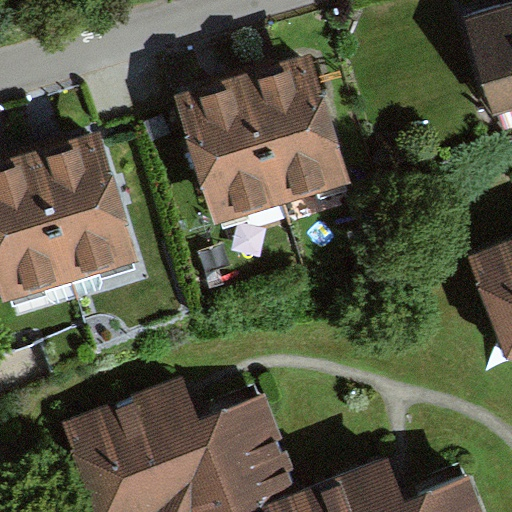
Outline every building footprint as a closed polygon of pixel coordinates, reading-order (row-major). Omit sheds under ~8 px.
[(511,0),(492,0),(465,9),(498,109),(511,104),(511,0)] [(226,79),(188,92),(230,207),(347,166),(306,50),(263,65),(226,79)] [(14,162),(0,166),(0,272),(9,302),(133,265),(95,137),(53,150),(14,162)] [(511,236),(477,247),(507,342),(511,344),(511,236)] [(388,443),(300,478),(267,390),(196,412),(186,382),(71,418),(100,511),(493,511),(473,459),(404,486),(388,443)]
